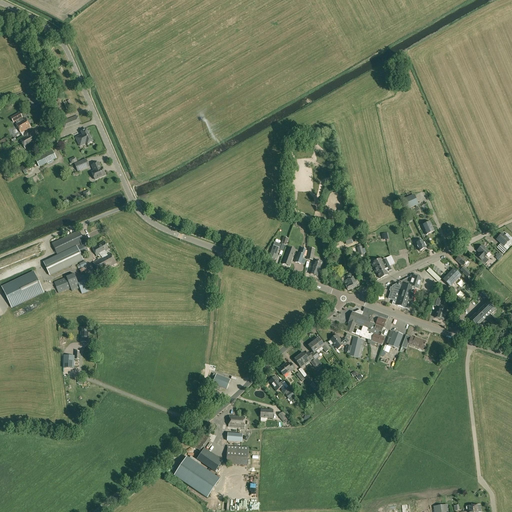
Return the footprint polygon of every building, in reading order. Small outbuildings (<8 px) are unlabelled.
[(29,96),(37,93),(34,87),(27,90),(29,96)] [(25,118),(22,120),(21,118),(22,117),(20,113),(11,118),(14,123),(16,122),(17,123),(16,124),(21,133),(23,137),(24,137),(24,135),(25,134),(24,131),(31,127),(25,118)] [(80,122),(77,116),(62,122),(65,128),(80,122)] [(47,128),(43,131),(46,136),(49,134),(50,135),(53,133),(50,127),(47,128)] [(87,145),(93,142),(86,130),(81,132),(82,135),(76,138),(80,147),(87,143),(87,145)] [(25,149),(38,142),(33,132),(29,134),(29,133),(28,133),(27,133),(26,133),(25,133),(25,134),(24,135),(24,137),(23,137),(20,139),(25,149)] [(36,160),(39,167),(56,159),(52,151),(36,160)] [(78,172),(89,167),(86,159),(75,164),(78,172)] [(105,175),(102,168),(101,168),(99,163),(92,166),(94,171),(92,172),(95,180),(105,175)] [(407,210),(418,205),(413,195),(402,200),(407,210)] [(434,231),(430,222),(421,226),(425,235),(434,231)] [(52,244),(57,256),(44,262),(50,276),(84,260),(82,256),(89,253),(79,231),(52,244)] [(502,234),(496,240),(501,244),(497,248),(503,254),(509,248),(508,247),(511,242),(511,238),(507,234),(505,236),(502,234)] [(346,245),(353,244),(351,236),(344,238),(346,245)] [(418,243),(416,244),(419,251),(420,251),(421,251),(422,251),(422,250),(425,248),(424,246),(425,246),(424,243),(423,243),(422,241),(421,241),(420,239),(417,241),(418,243)] [(99,273),(116,264),(111,253),(107,255),(105,251),(109,250),(104,241),(92,248),(96,256),(100,255),(100,256),(101,255),(102,258),(93,263),(99,273)] [(275,259),(279,249),(273,246),(269,257),(275,259)] [(482,246),(477,251),(479,253),(482,256),(480,259),(478,261),(484,266),(485,264),(488,261),(485,257),(489,252),(482,246)] [(288,248),(287,251),(282,264),(289,267),(293,257),(292,257),(295,250),(288,248)] [(298,253),(295,263),(300,265),(300,264),(305,253),(306,250),(301,248),(299,253),(298,253)] [(313,261),(315,249),(309,248),(307,259),(313,261)] [(462,267),(467,261),(461,255),(455,260),(462,267)] [(396,269),(390,257),(381,261),(380,259),(371,263),(376,274),(378,274),(380,279),(388,275),(387,273),(396,269)] [(317,277),(322,263),(315,260),(310,274),(317,277)] [(448,276),(443,281),(450,287),(461,276),(455,270),(449,277),(448,276)] [(33,272),(2,287),(12,308),(43,293),(33,272)] [(428,273),(427,276),(442,281),(443,278),(428,273)] [(72,291),(80,288),(82,294),(94,290),(91,284),(98,282),(97,277),(90,280),(89,279),(78,283),(75,274),(54,282),(59,293),(71,289),(72,291)] [(348,285),(345,286),(346,288),(347,290),(348,291),(359,286),(354,277),(352,278),(351,275),(350,274),(347,275),(346,277),(347,280),(345,281),(348,285)] [(393,286),(388,299),(393,300),(392,304),(395,305),(405,308),(408,309),(411,302),(412,303),(414,296),(413,295),(415,288),(416,289),(418,289),(421,280),(420,279),(420,278),(420,276),(415,274),(413,275),(412,277),(411,276),(410,278),(409,278),(401,282),(400,283),(399,283),(398,284),(396,284),(393,286)] [(441,285),(436,291),(441,294),(445,289),(441,285)] [(432,303),(439,306),(441,300),(433,298),(432,303)] [(486,305),(483,307),(490,314),(494,309),(489,304),(486,306),(486,305)] [(446,312),(447,309),(439,307),(438,310),(438,309),(435,318),(443,321),(446,312)] [(482,310),(480,312),(485,318),(490,314),(483,307),(481,310),(482,310)] [(360,310),(354,313),(352,312),(349,322),(346,331),(351,333),(352,333),(355,324),(363,327),(359,336),(371,341),(381,345),(384,338),(380,336),(382,332),(381,332),(383,328),(384,328),(387,320),(380,317),(380,318),(361,311),(360,310)] [(477,314),(475,316),(481,322),(485,318),(480,312),(478,314),(477,314)] [(473,319),(471,321),(476,327),(481,322),(475,316),(472,318),(473,319)] [(390,331),(388,337),(391,338),(388,346),(398,349),(403,335),(394,332),(390,331)] [(344,346),(347,344),(343,339),(341,341),(336,335),(330,340),(337,350),(344,345),(344,346)] [(345,352),(349,353),(349,356),(358,358),(362,340),(353,336),(351,346),(347,345),(345,352)] [(406,349),(408,344),(423,350),(426,341),(415,337),(414,338),(411,337),(410,340),(405,338),(401,347),(406,349)] [(70,338),(70,340),(65,340),(65,349),(74,349),(74,338),(70,338)] [(312,341),(319,350),(320,351),(323,349),(326,353),(328,351),(329,352),(331,350),(330,349),(325,343),(323,345),(318,338),(317,340),(316,339),(315,339),(314,340),(313,340),(313,341),(312,341)] [(313,352),(310,354),(315,361),(320,357),(317,353),(320,351),(312,341),(311,342),(310,343),(309,344),(310,345),(308,346),(313,352)] [(315,368),(319,366),(318,365),(315,361),(310,354),(308,352),(304,355),(303,353),(298,356),(306,366),(310,362),(315,368)] [(75,359),(75,357),(64,356),(63,369),(74,369),(75,359)] [(294,359),(299,366),(301,368),(299,370),(304,378),(307,376),(302,369),(306,366),(298,356),(294,359)] [(295,369),(290,363),(288,365),(286,363),(278,369),(283,376),(291,370),(292,371),(295,369)] [(358,381),(363,378),(360,374),(359,375),(358,373),(357,374),(355,371),(351,374),(353,377),(356,375),(357,377),(356,377),(358,381)] [(299,372),(297,375),(301,380),(302,382),(304,380),(305,380),(304,378),(299,372)] [(213,384),(227,389),(231,380),(217,374),(213,384)] [(275,377),(269,382),(276,391),(280,388),(284,393),(284,392),(289,389),(283,381),(280,383),(275,377)] [(331,396),(337,402),(343,396),(337,390),(331,396)] [(292,391),(286,396),(289,399),(294,395),(292,391)] [(272,418),(273,410),(261,410),(260,418),(272,418)] [(288,417),(283,412),(278,416),(282,422),(286,419),(287,417),(288,417)] [(244,428),(245,417),(229,416),(229,427),(244,428)] [(210,439),(202,433),(193,446),(201,452),(210,439)] [(242,443),(243,434),(228,433),(227,442),(242,443)] [(249,447),(227,446),(226,464),(247,466),(249,447)] [(219,459),(204,449),(197,459),(215,471),(222,462),(219,459)] [(187,457),(174,476),(207,498),(220,479),(187,457)]
